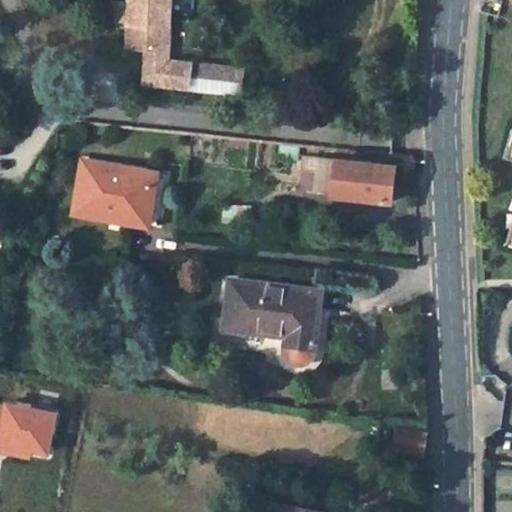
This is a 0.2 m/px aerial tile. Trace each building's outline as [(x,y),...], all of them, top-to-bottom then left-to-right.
[(129,0),(130,3),(112,2),(112,6),(109,5),(109,16),(112,16),(111,19),(128,20),(127,47),(147,48),(167,49),(169,0),(129,0)] [(167,49),(147,48),(145,82),(242,87),(243,66),(166,61),(167,49)] [(281,142),(280,158),(297,160),(298,144),(281,142)] [(336,161),(304,157),(300,192),(333,196),(336,161)] [(396,166),(336,161),(333,196),(391,201),(396,166)] [(155,176),(84,163),(75,213),(146,225),(155,176)] [(321,292),(231,281),(224,328),(286,337),(285,346),(285,350),(287,354),(289,357),(293,360),(297,361),(301,361),(305,359),(308,357),(311,354),(312,350),(321,292)] [(0,452),(49,459),(57,408),(0,400),(0,452)] [(426,436),(399,431),(395,450),(423,455),(426,436)] [(304,511),(264,503),(262,511),(304,511)]
